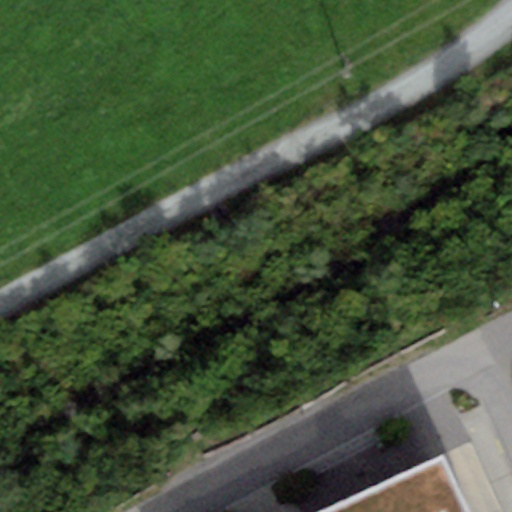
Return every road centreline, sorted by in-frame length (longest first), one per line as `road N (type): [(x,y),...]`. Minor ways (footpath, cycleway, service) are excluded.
road 1 (track): [(0,300),(511,21)]
road 2 (residential): [(511,325),(171,511)]
